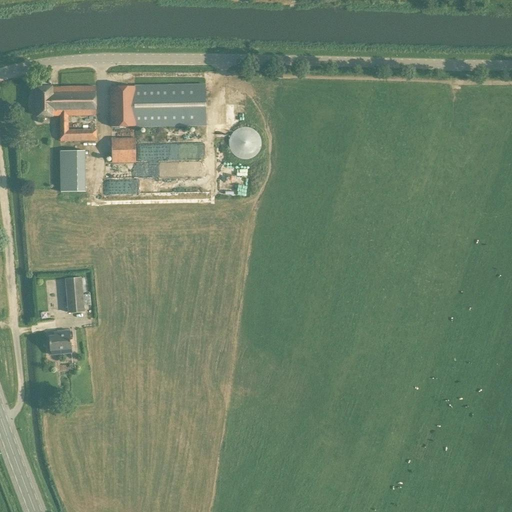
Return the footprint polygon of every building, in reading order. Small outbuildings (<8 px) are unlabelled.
[(204,85),(135,87),(110,87),(110,127),(205,126),(204,85)] [(94,115),(94,87),(37,89),(37,117),(60,116),(60,141),(95,140),(95,130),(68,131),(68,116),(94,115)] [(135,163),(135,138),(111,138),(112,163),(135,163)] [(234,147),(234,157),(260,157),(259,142),(238,143),(238,147),(234,147)] [(90,191),(89,150),(63,150),(64,191),(90,191)] [(64,279),(66,305),(67,313),(84,312),(81,278),(64,279)] [(49,337),(51,356),(71,354),(69,331),(54,333),(54,337),(49,337)]
